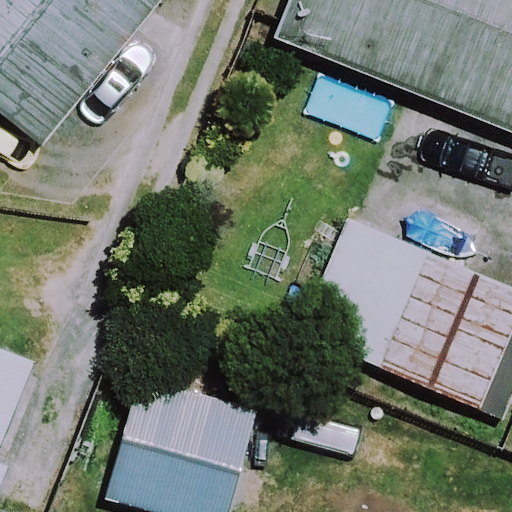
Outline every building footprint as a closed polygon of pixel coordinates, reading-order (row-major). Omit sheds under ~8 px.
[(163,0),(0,0),(0,116),(47,153),(163,0)] [(511,0),(297,0),(280,46),(511,139),(511,0)] [(511,339),(511,293),(345,225),(298,337),(482,413),(511,339)] [(0,437),(28,364),(0,352),(0,437)] [(226,511),(249,418),(134,389),(106,505),(133,511),(226,511)]
